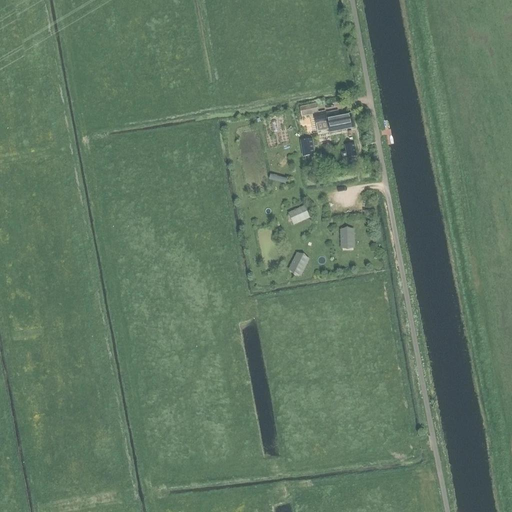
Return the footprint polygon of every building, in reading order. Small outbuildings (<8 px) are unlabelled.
[(338,112),(325,115),(325,111),(317,113),(315,104),(299,108),(301,118),(314,115),(317,132),(328,130),(329,133),(354,128),(351,114),(339,117),(338,112)] [(312,156),(309,140),(300,142),(302,157),(312,156)] [(354,144),(345,146),(347,159),(357,157),(354,144)] [(304,206),(287,213),(292,225),(309,218),(304,206)] [(353,248),(352,225),(338,226),(339,249),(353,248)] [(303,272),(307,268),(295,257),(291,261),(303,272)]
